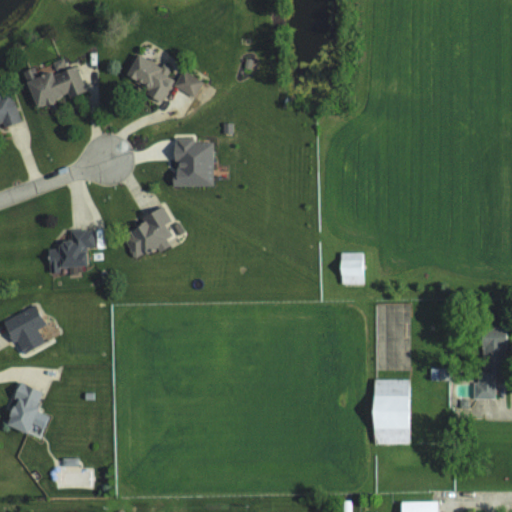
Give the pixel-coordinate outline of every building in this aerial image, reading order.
[(124,76),(144,85),(141,93),(162,102),(172,80),(166,77),(170,67),(161,63),(159,66),(134,54),(124,76)] [(85,91),(75,65),(66,68),(62,58),(43,65),(46,71),(35,75),(32,67),(23,70),(26,80),(24,81),(34,108),(66,95),(67,98),(85,91)] [(173,88),(194,97),(202,79),(180,71),(173,88)] [(0,124),(2,124),(2,127),(20,122),(10,89),(0,91),(0,124)] [(212,185),(211,142),(193,143),(193,137),(172,138),(173,186),(212,185)] [(141,214),(144,223),(122,231),(132,259),(168,245),(165,237),(169,236),(164,223),(169,221),(163,206),(141,214)] [(92,229),(69,230),(69,240),(55,241),(55,249),(46,249),(47,273),(58,273),(58,267),(85,266),(84,248),(93,248),(92,229)] [(362,252),(337,252),(338,284),(362,284),(362,252)] [(43,341),(37,329),(44,325),(34,305),(1,322),(11,343),(15,341),(21,353),(43,341)] [(493,398),(493,372),(503,372),(503,328),(481,328),(481,372),(476,372),(476,382),(472,382),(472,398),(493,398)] [(445,368),(429,368),(429,380),(444,381),(445,368)] [(406,379),(370,380),(370,444),(406,444),(406,379)] [(434,511),(435,501),(399,502),(398,511),(434,511)]
